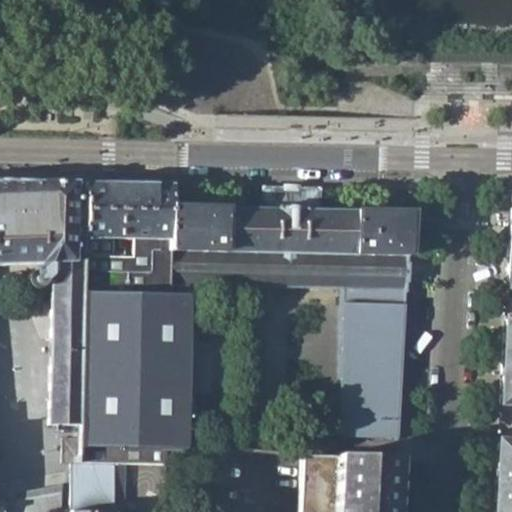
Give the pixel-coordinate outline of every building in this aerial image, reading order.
[(0,511),(7,511),(6,498),(0,498),(0,264),(50,262),(49,425),(78,426),(78,391),(78,381),(78,350),(79,284),(79,257),(79,231),(75,231),(75,184),(41,183),(40,188),(0,189),(0,511)] [(80,184),(79,231),(79,257),(111,258),(112,239),(121,239),(133,240),(141,240),(171,240),(172,209),(173,186),(122,185),(80,184)] [(172,209),(171,240),(171,256),(170,284),(170,286),(191,287),(344,292),(335,448),(395,452),(404,294),(406,259),(408,213),(319,211),(320,189),(288,188),(275,188),(261,187),(260,210),(172,209)] [(121,239),(112,239),(111,258),(79,257),(79,284),(78,350),(78,381),(78,426),(78,439),(78,465),(154,464),(153,448),(191,451),(191,287),(170,286),(170,284),(171,256),(171,240),(141,240),(133,240),(121,239)] [(503,312),(511,312),(511,299),(504,299),(503,312)] [(492,511),(511,511),(511,320),(502,321),(498,403),(511,403),(511,442),(496,442),(492,511)] [(78,465),(78,439),(63,439),(62,465),(72,465),(78,465)] [(391,511),(395,461),(300,457),(297,511),(391,511)] [(72,465),(70,511),(112,511),(113,482),(78,482),(78,465),(72,465)]
